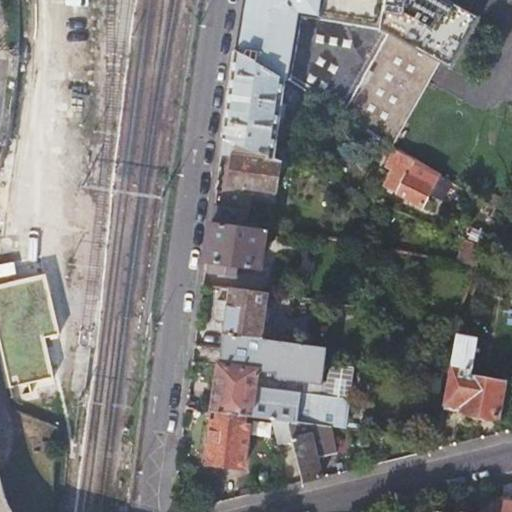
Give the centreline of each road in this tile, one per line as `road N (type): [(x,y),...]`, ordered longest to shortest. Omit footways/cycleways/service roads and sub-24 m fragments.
road 1 (residential): [(148,511),(216,0)]
road 2 (residential): [(511,452),(272,511)]
